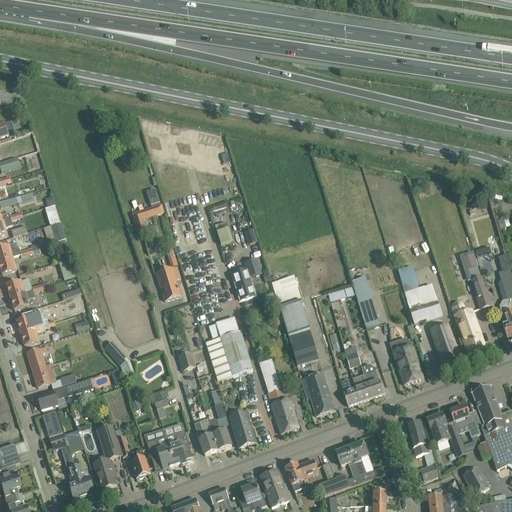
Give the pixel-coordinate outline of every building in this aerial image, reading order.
[(0,105),(20,99),(18,92),(0,87),(0,105)] [(0,124),(0,139),(9,137),(9,136),(15,134),(12,122),(5,123),(0,124)] [(40,153),(31,155),(36,173),(45,171),(40,153)] [(0,166),(2,174),(21,168),(18,159),(0,164),(0,166)] [(0,205),(1,210),(22,203),(21,197),(0,203),(0,205)] [(162,205),(132,215),(139,236),(148,234),(144,221),(165,214),(162,205)] [(0,223),(11,220),(10,217),(9,214),(1,217),(0,212),(0,223)] [(17,221),(16,215),(10,217),(11,220),(0,223),(0,237),(7,235),(5,229),(13,226),(12,222),(17,221)] [(61,224),(52,227),(57,244),(66,241),(61,224)] [(28,234),(26,227),(11,231),(13,238),(28,234)] [(229,229),(217,233),(221,247),(233,243),(229,229)] [(245,234),(249,245),(257,243),(253,231),(245,234)] [(62,253),(68,251),(65,243),(59,244),(62,253)] [(22,259),(28,257),(26,252),(20,254),(19,249),(11,252),(9,246),(0,248),(0,262),(13,259),(21,256),(22,259)] [(178,266),(173,249),(166,251),(171,268),(178,266)] [(499,273),(508,301),(511,299),(511,279),(509,270),(511,269),(507,256),(506,256),(504,249),(497,252),(499,258),(498,258),(502,272),(499,273)] [(467,270),(477,267),(473,255),(461,259),(465,271),(467,270)] [(17,272),(13,259),(0,262),(0,267),(3,276),(17,272)] [(77,277),(72,260),(59,264),(65,281),(77,277)] [(262,275),(257,260),(255,261),(245,264),(247,271),(233,276),(235,283),(240,301),(255,297),(253,287),(250,279),(262,275)] [(442,316),(437,301),(432,286),(425,288),(424,288),(419,289),(412,267),(398,271),(415,324),(442,316)] [(477,267),(467,270),(471,282),(480,278),(477,267)] [(157,275),(161,290),(164,289),(167,295),(163,296),(165,303),(181,298),(176,281),(180,280),(177,269),(157,275)] [(480,278),(471,282),(480,310),(489,307),(480,278)] [(352,283),(354,288),(356,295),(367,331),(380,327),(366,279),(352,283)] [(29,280),(23,281),(25,292),(31,290),(29,280)] [(11,299),(25,294),(21,281),(7,286),(11,299)] [(356,295),(354,288),(328,295),(331,303),(356,295)] [(81,289),(62,295),(64,301),(83,295),(81,289)] [(25,294),(11,299),(15,312),(24,309),(29,307),(27,301),(35,299),(34,294),(33,292),(25,294)] [(502,302),(500,307),(502,315),(506,325),(503,326),(505,332),(508,342),(511,340),(511,320),(510,313),(508,301),(502,302)] [(468,312),(466,307),(465,305),(464,304),(463,303),(461,303),(459,302),(458,302),(456,303),(455,304),(454,305),(453,307),(452,308),(452,310),(453,311),(468,355),(485,349),(472,311),(468,312)] [(280,309),(288,338),(309,332),(310,332),(301,303),(280,309)] [(40,317),(61,310),(59,304),(38,311),(40,317)] [(21,335),(36,330),(43,328),(44,330),(50,328),(48,323),(47,319),(33,323),(32,317),(17,322),(21,335)] [(241,333),(240,334),(235,320),(209,328),(214,342),(206,344),(218,383),(253,372),(241,333)] [(88,322),(78,324),(81,333),(91,330),(88,322)] [(460,358),(457,348),(449,325),(431,331),(442,364),(460,358)] [(36,330),(21,335),(25,348),(40,343),(36,330)] [(309,332),(288,338),(298,367),(319,360),(309,332)] [(109,356),(117,349),(112,343),(104,351),(109,356)] [(423,380),(420,371),(412,347),(393,354),(404,387),(423,380)] [(33,372),(46,368),(42,355),(46,354),(45,349),(27,354),(33,372)] [(190,354),(189,355),(187,350),(180,352),(182,357),(180,358),(184,372),(195,369),(190,354)] [(346,358),(348,364),(359,360),(357,355),(346,358)] [(348,364),(349,368),(350,369),(361,366),(359,360),(348,364)] [(271,362),(260,365),(269,394),(267,394),(281,436),(299,430),(296,421),(289,401),(284,402),(280,390),(279,388),(271,362)] [(134,374),(130,363),(121,369),(124,378),(134,374)] [(46,368),(33,372),(38,389),(56,384),(50,366),(46,368)] [(119,371),(111,373),(114,380),(121,378),(119,371)] [(364,376),(372,400),(384,396),(379,382),(376,372),(364,376)] [(60,380),(63,388),(76,383),(74,376),(60,380)] [(335,412),(332,403),(323,376),(303,382),(308,400),(312,399),(317,418),(335,412)] [(356,390),(361,404),(372,400),(364,376),(353,380),(356,390)] [(47,396),(38,399),(42,412),(51,409),(58,407),(58,406),(57,401),(60,400),(65,398),(65,399),(93,390),(90,380),(53,391),(54,394),(47,396)] [(361,404),(356,390),(352,391),(348,381),(340,383),(344,394),(349,408),(361,404)] [(491,388),(472,395),(473,397),(475,404),(480,417),(484,428),(482,429),(484,436),(487,443),(481,445),(485,458),(491,456),(497,472),(507,467),(511,464),(511,425),(511,426),(507,414),(501,416),(494,397),(492,391),(491,388)] [(227,418),(222,405),(218,391),(211,393),(215,407),(219,421),(227,418)] [(169,407),(167,400),(155,404),(157,411),(160,410),(164,409),(169,407)] [(138,401),(131,404),(135,411),(141,408),(138,401)] [(466,407),(450,413),(454,422),(454,423),(457,430),(467,426),(472,438),(471,439),(472,439),(477,437),(480,436),(479,430),(478,428),(481,427),(476,412),(475,413),(469,416),(469,415),(466,407)] [(78,412),(72,414),(74,421),(80,419),(78,412)] [(56,414),(43,418),(49,439),(62,435),(56,414)] [(230,419),(236,440),(239,450),(257,445),(247,414),(230,419)] [(443,416),(427,421),(431,431),(434,439),(436,446),(448,442),(448,441),(451,440),(455,449),(463,446),(463,445),(459,436),(457,430),(454,423),(447,426),(446,425),(443,416)] [(213,437),(218,452),(232,448),(228,438),(226,432),(224,428),(219,429),(216,421),(209,423),(213,437)] [(430,455),(423,433),(421,423),(407,427),(413,450),(416,459),(430,455)] [(194,426),(197,434),(203,432),(200,424),(194,426)] [(118,441),(115,432),(113,428),(96,433),(106,463),(101,464),(94,466),(103,491),(116,487),(112,474),(115,473),(111,461),(123,457),(118,441)] [(115,432),(118,441),(124,439),(121,430),(115,432)] [(64,435),(66,442),(80,438),(78,431),(64,435)] [(169,447),(175,468),(183,465),(182,464),(187,462),(186,461),(193,459),(185,432),(166,438),(169,447)] [(218,452),(213,437),(209,438),(205,439),(203,432),(197,434),(200,441),(205,457),(218,452)] [(59,437),(53,439),(56,451),(61,450),(63,457),(65,464),(71,484),(68,485),(74,501),(84,498),(74,469),(73,465),(71,459),(70,455),(66,442),(64,435),(59,437)] [(66,442),(70,455),(85,450),(82,442),(80,438),(66,442)] [(175,468),(169,447),(166,438),(147,444),(155,471),(162,469),(163,470),(167,469),(168,470),(175,468)] [(124,439),(118,441),(123,457),(124,459),(130,457),(124,439)] [(363,444),(349,449),(363,485),(375,480),(372,472),(366,475),(361,460),(368,457),(363,444)] [(0,459),(17,454),(14,445),(0,449),(0,459)] [(323,466),(330,483),(333,494),(334,496),(363,485),(349,449),(336,454),(341,468),(348,465),(349,468),(349,467),(354,479),(348,481),(346,477),(343,478),(343,476),(335,479),(336,481),(335,481),(333,475),(329,464),(323,466)] [(151,476),(147,467),(143,452),(136,454),(139,461),(131,463),(137,480),(151,476)] [(0,482),(0,483),(6,500),(16,496),(15,491),(20,489),(20,488),(19,487),(20,487),(18,480),(17,481),(17,480),(18,479),(17,478),(16,478),(13,479),(11,474),(12,474),(12,473),(7,475),(5,469),(14,466),(20,464),(17,454),(0,459),(0,482)] [(318,474),(317,471),(314,462),(299,468),(297,465),(285,469),(294,493),(306,489),(304,482),(308,481),(307,478),(318,474)] [(82,466),(74,469),(84,498),(95,495),(89,478),(86,479),(82,466)] [(435,467),(420,472),(424,484),(439,479),(435,467)] [(475,498),(484,493),(490,490),(478,469),(463,477),(475,498)] [(272,509),(290,502),(278,472),(260,478),(272,509)] [(324,498),(333,494),(330,483),(320,487),(324,498)] [(256,486),(242,491),(245,499),(246,501),(248,506),(248,508),(243,511),(253,511),(267,507),(264,499),(261,500),(258,491),(256,486)] [(234,511),(233,511),(228,499),(225,489),(209,495),(215,511),(221,509),(222,511),(227,510),(227,511),(239,511),(239,510),(234,511)] [(374,508),(386,508),(387,493),(374,493),(374,508)] [(16,496),(6,500),(9,511),(27,511),(26,507),(21,509),(16,496)] [(430,511),(443,510),(442,502),(450,502),(449,496),(429,498),(430,511)] [(330,508),(338,508),(337,498),(329,499),(330,508)] [(233,510),(239,508),(236,499),(230,501),(233,510)] [(467,499),(455,501),(456,509),(468,507),(467,499)] [(200,511),(196,500),(183,505),(185,511),(200,511)] [(473,511),(501,511),(502,502),(472,509),(473,511)]
